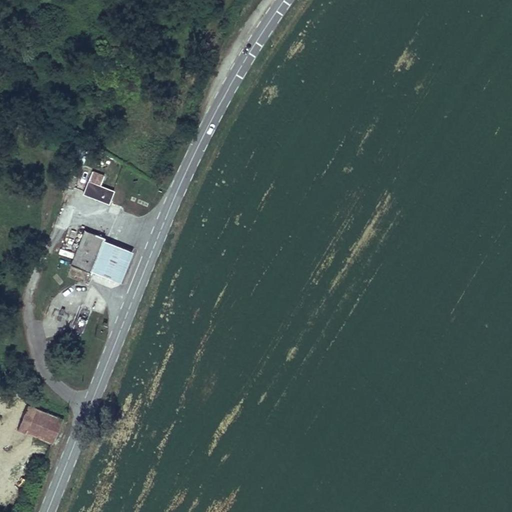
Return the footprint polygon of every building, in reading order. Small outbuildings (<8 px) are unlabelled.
[(97,174),(92,172),(83,193),(86,194),(108,204),(112,192),(94,184),(97,174)] [(75,177),(67,174),(62,185),(70,188),(75,177)] [(88,250),(88,249),(93,235),(84,231),(69,265),(88,272),(90,270),(96,253),(88,250)] [(102,238),(93,235),(88,249),(88,250),(96,253),(101,241),(102,238)] [(129,253),(101,241),(96,253),(90,270),(117,281),(119,280),(129,253)] [(29,397),(11,392),(5,412),(8,413),(5,423),(5,425),(9,426),(6,433),(15,437),(17,433),(25,436),(26,432),(51,442),(52,442),(61,421),(41,411),(27,405),(29,397)]
